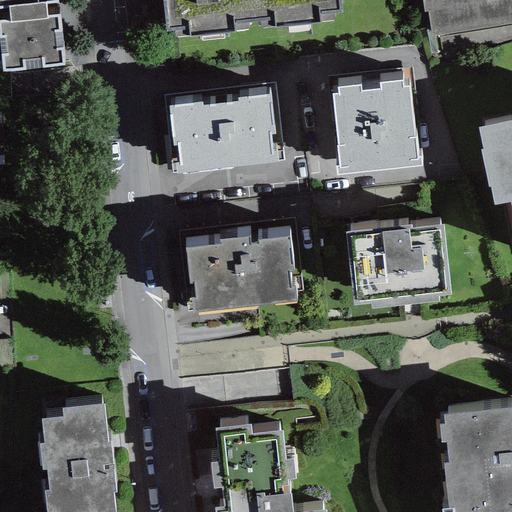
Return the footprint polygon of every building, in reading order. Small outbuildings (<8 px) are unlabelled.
[(0,0),(0,3),(8,2),(9,16),(0,17),(0,40),(3,67),(64,61),(60,13),(49,14),(48,0),(47,0),(0,0)] [(341,0),(162,0),(166,28),(175,27),(175,34),(334,17),(334,10),(342,9),(341,0)] [(511,0),(422,0),(425,10),(427,10),(430,37),(511,24),(511,0)] [(411,66),(326,75),(336,170),(422,161),(411,66)] [(275,82),(163,94),(172,172),(283,159),(275,82)] [(511,98),(511,116),(478,124),(482,145),(480,145),(488,183),(490,183),(494,200),(510,197),(511,205),(511,98)] [(295,217),(178,230),(187,310),(303,298),(295,217)] [(439,217),(345,228),(353,301),(370,299),(371,305),(439,297),(438,292),(450,290),(442,220),(440,220),(439,217)] [(50,511),(115,511),(113,489),(116,488),(113,464),(103,465),(103,461),(113,460),(110,437),(107,437),(103,399),(62,404),(63,413),(40,416),(43,439),(38,440),(41,466),(46,465),(48,484),(43,485),(45,511),(50,511)] [(511,511),(511,404),(442,411),(443,419),(439,420),(440,438),(446,437),(448,459),(443,460),(447,504),(441,505),(441,511),(511,511)] [(251,421),(214,425),(218,458),(211,459),(214,485),(221,484),(223,502),(215,503),(215,511),(325,511),(325,506),(292,510),(291,503),(288,476),(296,476),(294,454),(285,455),(282,428),(252,431),(251,421)]
